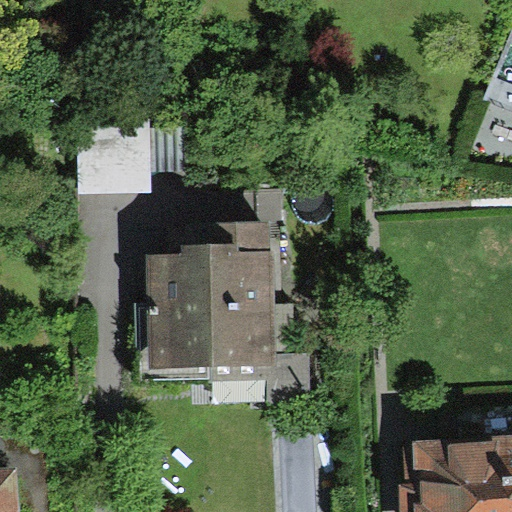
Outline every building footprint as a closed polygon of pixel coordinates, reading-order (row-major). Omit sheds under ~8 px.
[(165,172),(191,170),(188,126),(162,127),(165,172)] [(71,131),(70,186),(140,187),(141,132),(71,131)] [(215,257),(136,261),(141,377),(280,370),(273,222),(213,225),(215,257)] [(511,511),(511,436),(418,441),(421,511),(511,511)] [(11,511),(10,481),(0,481),(0,511),(11,511)]
